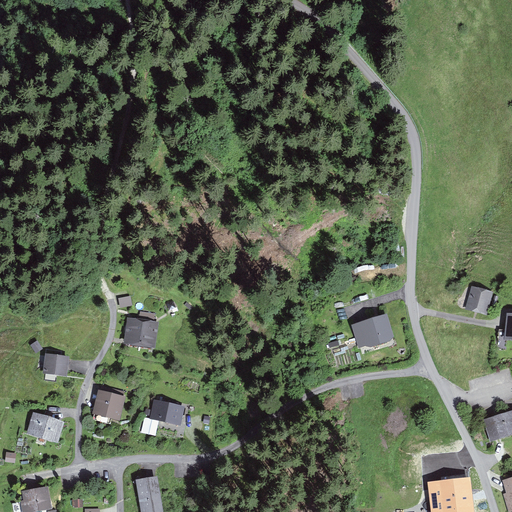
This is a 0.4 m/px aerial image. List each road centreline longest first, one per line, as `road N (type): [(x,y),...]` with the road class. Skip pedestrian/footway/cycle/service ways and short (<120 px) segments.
road 1 (unclassified): [(432,369),(410,292),(417,167),(408,124),(325,26),(287,0)]
road 2 (residential): [(432,369),(319,386),(220,456),(119,468)]
road 3 (track): [(109,297),(99,238),(135,71),(126,0)]
road 4 (unclassified): [(494,511),(432,369)]
